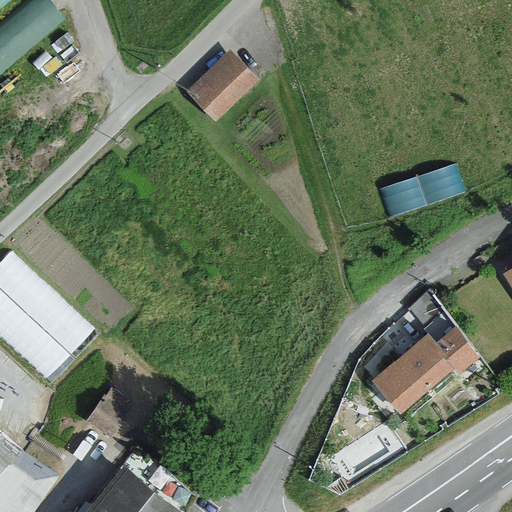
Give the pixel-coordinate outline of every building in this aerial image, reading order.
[(59,0),(30,0),(0,26),(0,73),(71,13),(59,0)] [(229,50),(189,88),(214,115),(254,76),(229,50)] [(460,160),(382,182),(390,212),(469,190),(460,160)] [(13,251),(0,265),(0,287),(75,359),(100,333),(13,251)] [(0,287),(0,334),(52,383),(75,359),(0,287)] [(441,345),(462,328),(444,305),(431,289),(423,296),(410,306),(441,345)] [(462,328),(441,345),(384,390),(401,411),(449,372),(451,375),(458,370),(460,372),(483,354),(462,328)] [(106,396),(91,418),(114,433),(129,412),(123,408),(128,400),(113,389),(107,397),(106,396)] [(6,436),(0,443),(0,511),(32,511),(56,477),(24,452),(12,442),(6,436)] [(185,511),(136,471),(102,511),(185,511)]
